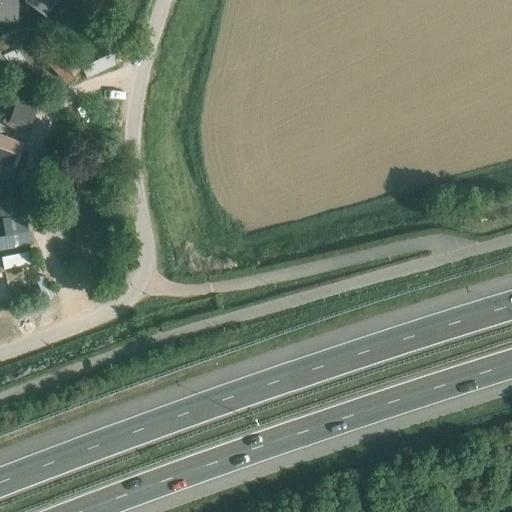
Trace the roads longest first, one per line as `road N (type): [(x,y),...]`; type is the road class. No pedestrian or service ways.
road 1 (motorway): [(511,309),(0,485)]
road 2 (motorway): [(85,511),(511,366)]
road 3 (unclassified): [(0,352),(111,311),(142,282),(128,153),(162,0)]
road 4 (track): [(70,326),(30,215),(27,177),(36,142),(53,114),(80,95),(142,69)]
